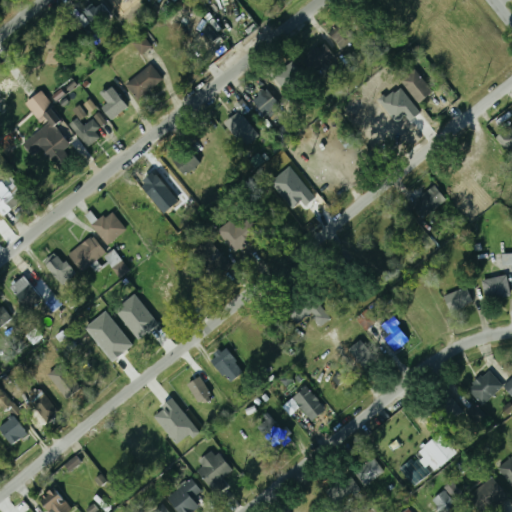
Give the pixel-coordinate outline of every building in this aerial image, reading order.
[(110,14),(98,0),(83,13),(95,27),(110,14)] [(354,37),(340,22),(327,34),(341,49),(354,37)] [(153,47),(144,34),(133,43),(142,55),(153,47)] [(334,54),(322,42),(302,61),(314,73),(334,54)] [(163,79),(151,64),(126,84),(138,99),(163,79)] [(434,92),(415,68),(400,81),(419,105),(434,92)] [(102,94),(109,103),(102,108),(113,120),(129,107),(112,86),(102,94)] [(282,107),(266,88),(252,100),(268,119),(282,107)] [(25,103),(43,127),(22,142),(31,155),(42,147),(59,170),(75,158),(53,128),(63,121),(40,92),(25,103)] [(89,113),(97,109),(92,99),(85,103),(89,113)] [(261,135),(238,112),(225,125),(248,148),(261,135)] [(84,126),(76,118),(69,126),(89,147),(100,137),(95,132),(100,127),(92,118),(84,126)] [(293,139),(285,124),(273,131),(281,146),(293,139)] [(511,126),(496,137),(508,153),(511,150),(511,126)] [(173,159),(183,176),(201,166),(190,149),(173,159)] [(161,209),(174,199),(154,172),(140,182),(161,209)] [(0,212),(2,215),(26,197),(9,174),(0,180),(0,212)] [(410,206),(423,220),(445,199),(433,185),(410,206)] [(100,245),(120,243),(117,216),(97,219),(100,245)] [(229,220),(216,232),(237,254),(260,232),(247,219),(236,229),(229,220)] [(105,253),(91,236),(67,255),(81,272),(105,253)] [(192,253),(217,280),(232,266),(207,239),(192,253)] [(130,272),(115,249),(105,256),(120,279),(130,272)] [(503,265),(511,265),(511,253),(503,254),(503,265)] [(45,265),(62,286),(74,276),(57,255),(45,265)] [(43,298),(24,276),(9,289),(28,311),(43,298)] [(484,299),(508,299),(508,279),(484,279),(484,299)] [(445,299),(454,313),(473,300),(464,286),(445,299)] [(116,310),(139,340),(160,324),(136,294),(116,310)] [(45,302),(53,312),(63,305),(55,295),(45,302)] [(294,327),(309,315),(320,328),(330,319),(313,299),(288,320),(294,327)] [(0,306),(0,326),(10,324),(4,305),(0,306)] [(377,327),(395,352),(410,341),(393,316),(377,327)] [(101,349),(117,369),(130,358),(114,339),(101,349)] [(369,375),(380,366),(360,341),(349,349),(369,375)] [(211,356),(232,383),(244,374),(223,347),(211,356)] [(0,372),(10,365),(0,351),(0,372)] [(83,387),(63,363),(48,375),(68,400),(83,387)] [(482,405),(503,388),(489,370),(467,388),(482,405)] [(347,377),(341,371),(333,380),(339,386),(347,377)] [(213,397),(199,377),(187,385),(200,405),(213,397)] [(0,414),(1,415),(14,403),(0,387),(0,414)] [(327,410),(306,387),(292,399),(313,422),(327,410)] [(30,398),(47,420),(58,412),(41,389),(30,398)] [(199,434),(176,399),(154,413),(176,445),(191,435),(192,438),(199,434)] [(467,414),(476,424),(484,417),(475,406),(467,414)] [(455,431),(457,410),(443,409),(441,430),(455,431)] [(292,437),(267,413),(256,425),(281,449),(292,437)] [(0,425),(0,429),(12,444),(26,432),(13,416),(0,425)] [(416,453),(434,473),(459,452),(441,431),(416,453)] [(198,457),(201,468),(203,468),(210,494),(225,490),(221,477),(229,475),(223,451),(198,457)] [(83,462),(78,456),(65,465),(70,472),(83,462)] [(384,472),(372,458),(353,474),(365,488),(384,472)] [(511,462),(507,458),(494,472),(511,488),(511,462)] [(353,477),(328,487),(334,503),(359,493),(353,477)] [(470,495),(481,511),(488,511),(508,498),(493,478),(470,495)] [(193,511),(200,507),(192,498),(201,491),(191,479),(168,497),(179,511),(193,511)] [(69,511),(73,509),(54,487),(37,501),(47,511),(69,511)] [(432,501),(442,511),(446,511),(456,504),(444,491),(432,501)]
